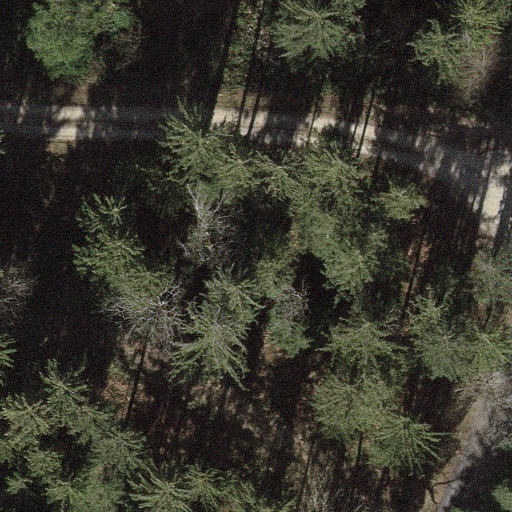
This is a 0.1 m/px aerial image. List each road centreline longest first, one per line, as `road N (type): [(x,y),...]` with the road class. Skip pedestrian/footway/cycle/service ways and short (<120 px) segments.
road 1 (track): [(0,122),(245,130),(389,147),(511,179)]
road 2 (track): [(0,328),(80,325),(253,425),(437,511)]
road 3 (unclassified): [(457,511),(511,349)]
